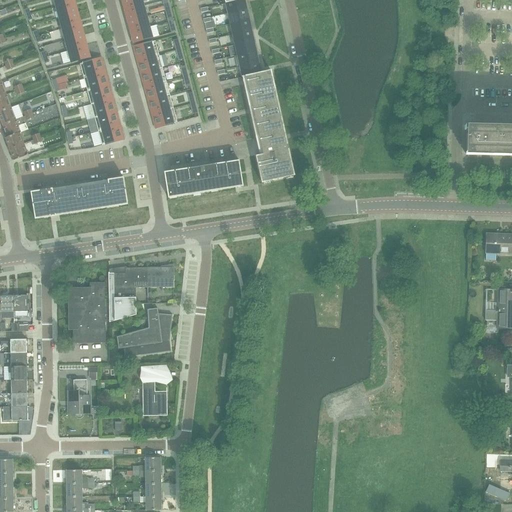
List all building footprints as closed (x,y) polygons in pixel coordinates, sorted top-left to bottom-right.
[(125,11),(144,6),(141,0),(124,0),(122,1),(125,11)] [(244,0),(240,0),(225,3),(228,14),(247,10),(244,0)] [(78,13),(75,2),(56,7),(59,18),(78,13)] [(128,21),(146,16),(144,6),(125,11),(128,21)] [(247,10),(228,14),(230,24),(249,20),(247,10)] [(81,24),(78,13),(59,18),(62,29),(81,24)] [(131,32),(149,27),(146,16),(128,21),(131,32)] [(249,20),(230,24),(232,35),(252,31),(249,20)] [(84,35),(81,24),(62,29),(65,40),(84,35)] [(149,27),(131,32),(131,33),(133,42),(134,43),(145,40),(152,38),(152,37),(159,35),(156,26),(150,28),(149,27)] [(252,31),(232,35),(235,45),(254,41),(252,31)] [(87,46),(84,35),(65,40),(68,51),(87,46)] [(137,61),(159,55),(155,41),(133,47),(137,61)] [(254,41),(235,45),(237,55),(237,56),(256,52),(254,41)] [(87,46),(68,51),(71,62),(90,57),(87,46)] [(237,55),(234,56),(236,68),(239,67),(239,66),(259,62),(256,52),(237,56),(237,55)] [(141,74),(162,68),(159,55),(137,61),(141,74)] [(80,64),(84,78),(105,72),(101,58),(80,64)] [(259,62),(239,66),(239,67),(241,77),(261,73),(259,62)] [(144,87),(166,82),(162,68),(141,74),(144,87)] [(261,73),(241,77),(242,78),(245,77),(262,155),(255,156),(261,183),(263,183),(262,180),(269,178),(270,181),(285,178),(285,175),(292,173),(293,176),(294,176),(284,129),(280,130),(279,124),(282,124),(280,114),(277,115),(276,110),(279,109),(277,100),(274,100),(273,95),(276,94),(271,70),(261,73)] [(109,85),(105,72),(84,78),(87,91),(109,85)] [(148,101),(170,95),(166,82),(144,87),(148,101)] [(112,99),(109,85),(87,91),(91,105),(112,99)] [(6,94),(0,96),(0,110),(10,107),(6,94)] [(152,114),(173,108),(170,95),(148,101),(152,114)] [(116,112),(112,99),(91,105),(94,118),(116,112)] [(10,107),(0,110),(0,119),(2,125),(20,118),(21,118),(23,117),(18,104),(10,107)] [(177,122),(173,108),(152,114),(155,128),(177,122)] [(98,131),(120,125),(116,112),(94,118),(98,131)] [(2,125),(7,137),(19,133),(25,131),(21,122),(26,120),(26,121),(34,117),(33,113),(24,116),(23,117),(21,118),(20,118),(2,125)] [(120,125),(98,131),(102,145),(123,139),(120,125)] [(511,129),(466,128),(465,154),(511,154),(511,129)] [(19,133),(7,137),(5,138),(9,149),(23,144),(19,133)] [(28,155),(23,144),(9,149),(13,161),(28,155)] [(239,160),(164,172),(167,195),(176,193),(176,197),(193,194),(193,190),(200,189),(200,193),(211,191),(210,188),(217,187),(218,190),(235,187),(242,186),(243,186),(239,160)] [(31,192),(34,216),(42,214),(42,218),(50,216),(55,215),(55,216),(92,210),(91,206),(105,204),(105,208),(120,206),(119,202),(127,201),(123,177),(108,180),(108,183),(53,192),(52,189),(31,192)] [(511,253),(511,237),(500,237),(500,235),(486,234),(485,260),(495,261),(495,253),(511,253)] [(173,267),(161,267),(147,268),(148,288),(173,287),(173,267)] [(148,288),(147,268),(125,268),(125,273),(109,273),(108,273),(109,322),(136,315),(135,288),(148,288)] [(89,291),(79,291),(71,291),(71,327),(73,327),(73,344),(105,343),(105,283),(89,283),(89,291)] [(497,311),(485,310),(485,320),(500,321),(500,328),(511,328),(511,290),(498,290),(497,311)] [(14,312),(13,296),(0,296),(0,303),(0,312),(0,317),(7,317),(7,312),(14,312)] [(27,296),(13,296),(14,312),(14,318),(27,318),(27,311),(27,296)] [(157,308),(155,309),(147,310),(148,328),(117,337),(118,348),(124,348),(125,358),(171,352),(169,341),(172,315),(158,314),(157,308)] [(18,323),(14,323),(14,332),(28,331),(28,324),(18,324),(18,323)] [(26,353),(26,339),(10,340),(11,354),(26,353)] [(26,367),(26,353),(11,354),(11,367),(26,367)] [(11,367),(5,367),(5,381),(11,381),(27,380),(26,367),(11,367)] [(166,368),(156,368),(142,368),(143,416),(167,416),(167,391),(155,392),(155,380),(166,380),(166,368)] [(27,394),(27,380),(11,381),(11,394),(27,394)] [(89,406),(89,395),(89,380),(73,380),(73,391),(68,391),(69,402),(71,402),(71,406),(70,406),(70,415),(75,415),(76,417),(77,418),(79,419),(81,418),(83,417),(83,415),(87,415),(87,407),(89,406)] [(27,407),(27,394),(11,394),(11,408),(27,407)] [(27,407),(11,408),(5,408),(5,421),(27,420),(27,407)] [(140,467),(133,467),(133,471),(160,471),(160,466),(160,457),(145,458),(145,466),(139,466),(140,467)] [(0,472),(12,473),(12,460),(0,459),(0,472)] [(511,462),(500,462),(500,471),(511,471),(511,462)] [(75,470),(66,470),(66,479),(67,483),(81,483),(88,483),(88,479),(88,478),(81,478),(81,471),(75,471),(75,470)] [(160,471),(133,471),(133,476),(140,476),(145,476),(146,484),(160,484),(160,475),(160,471)] [(12,478),(12,473),(0,472),(0,485),(12,486),(12,478)] [(81,483),(67,483),(67,488),(67,497),(81,496),(81,489),(88,489),(88,483),(81,483)] [(160,497),(160,484),(146,484),(146,492),(139,492),(139,493),(133,493),(133,497),(160,497)] [(13,494),(12,486),(0,485),(0,499),(13,499),(13,494)] [(81,503),(81,496),(67,497),(67,510),(94,510),(94,504),(88,505),(88,503),(81,503)] [(161,510),(160,497),(133,497),(133,502),(140,502),(140,503),(146,503),(146,510),(161,510)] [(0,511),(12,511),(13,499),(0,499),(0,511)]
